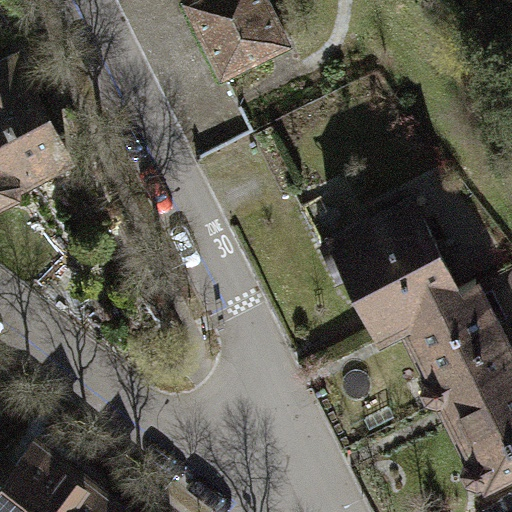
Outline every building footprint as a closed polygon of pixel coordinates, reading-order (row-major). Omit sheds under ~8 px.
[(286,44),(265,0),(187,0),(222,75),(286,44)] [(66,155),(15,51),(0,58),(0,199),(15,192),(16,179),(66,155)] [(414,198),(322,243),(339,277),(350,271),(378,328),(401,316),(459,288),(414,198)] [(440,396),(441,399),(511,364),(511,351),(477,279),(459,288),(401,316),(428,373),(423,378),(422,386),(426,395),(433,397),(440,396)] [(480,479),(482,482),(511,467),(511,364),(441,399),(467,452),(463,459),(463,467),(467,476),(473,478),(480,479)] [(90,511),(104,494),(35,440),(0,484),(0,511),(90,511)] [(127,511),(104,494),(90,511),(127,511)]
